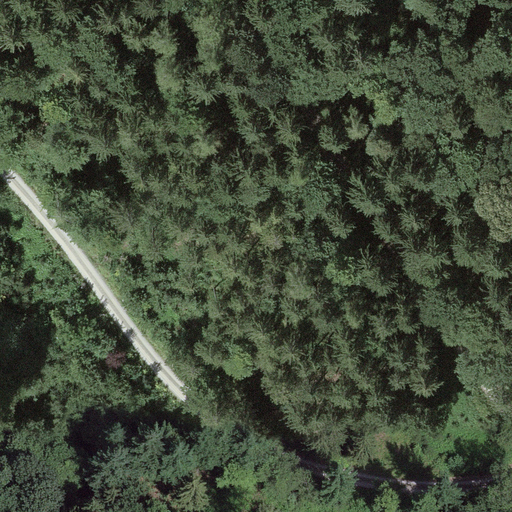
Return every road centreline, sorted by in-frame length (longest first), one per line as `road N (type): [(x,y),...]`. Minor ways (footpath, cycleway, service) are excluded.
road 1 (track): [(511,481),(373,483),(293,460),(228,427),(184,393),(0,163)]
road 2 (track): [(511,411),(483,382),(317,129),(293,55),(309,0)]
